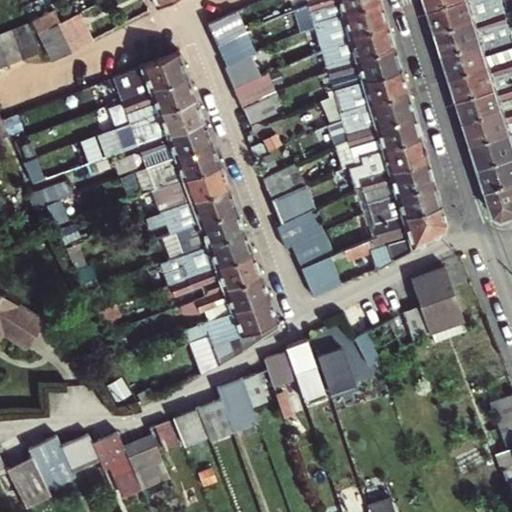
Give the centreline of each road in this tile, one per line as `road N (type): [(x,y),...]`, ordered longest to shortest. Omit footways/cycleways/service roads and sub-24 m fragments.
road 1 (residential): [(300,317),(183,5),(193,0)]
road 2 (residential): [(300,317),(152,410),(0,428)]
road 3 (residential): [(407,0),(481,230)]
road 4 (residential): [(481,230),(300,317)]
